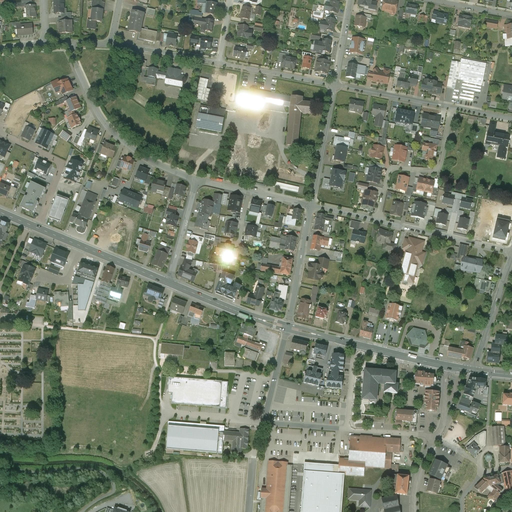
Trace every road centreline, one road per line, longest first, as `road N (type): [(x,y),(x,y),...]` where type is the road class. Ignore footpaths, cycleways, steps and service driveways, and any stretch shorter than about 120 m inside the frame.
road 1 (residential): [(74,43),(75,63),(107,126),(144,157),(196,179)]
road 2 (residential): [(453,106),(441,162),(391,169),(377,221)]
road 3 (residential): [(38,227),(60,163),(0,133)]
road 4 (primary): [(287,327),(168,283)]
road 5 (residential): [(474,370),(511,252)]
road 6 (residential): [(311,206),(287,327)]
road 7 (residential): [(335,85),(311,206)]
